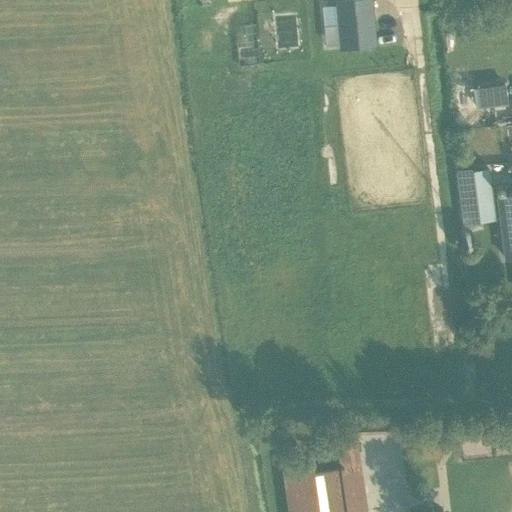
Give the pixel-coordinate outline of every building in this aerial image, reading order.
[(370,0),(335,0),(339,48),(375,45),(370,0)] [(387,171),(402,171),(398,86),(383,87),(387,171)] [(339,165),(367,162),(360,92),(332,95),(339,165)] [(495,220),(488,169),(456,174),(463,224),(495,220)] [(511,194),(496,196),(504,259),(511,257),(511,194)] [(408,431),(408,421),(343,424),(343,434),(408,431)] [(366,511),(359,462),(356,439),(336,442),(339,468),(314,472),(313,464),(282,469),(288,511),(366,511)]
